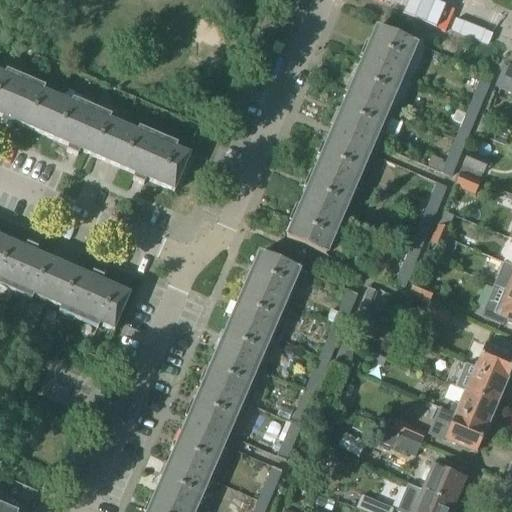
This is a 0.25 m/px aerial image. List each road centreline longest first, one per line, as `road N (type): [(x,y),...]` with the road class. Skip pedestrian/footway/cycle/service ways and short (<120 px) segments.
road 1 (residential): [(190,261),(226,228),(323,0)]
road 2 (residential): [(83,511),(190,261)]
road 3 (residential): [(0,179),(190,261)]
